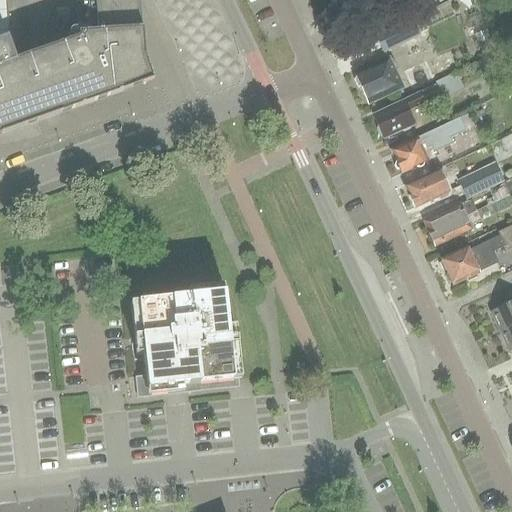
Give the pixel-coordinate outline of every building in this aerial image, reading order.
[(0,137),(37,124),(122,94),(152,83),(143,61),(139,0),(75,0),(78,40),(15,62),(7,39),(0,41),(0,137)] [(411,19),(374,36),(383,54),(419,37),(411,19)] [(485,30),(473,35),(476,41),(484,43),(488,37),(485,30)] [(511,83),(499,55),(475,67),(492,102),(511,92),(511,83)] [(366,105),(400,90),(392,72),(395,71),(391,62),(388,63),(387,61),(353,76),(355,80),(352,81),(356,90),(359,89),(366,105)] [(425,61),(403,71),(412,92),(434,82),(425,61)] [(462,71),(442,78),(449,95),(469,87),(462,71)] [(407,113),(424,105),(441,97),(436,87),(419,95),(371,118),(377,128),(375,131),(378,137),(381,138),(383,141),(400,133),(403,134),(408,132),(409,128),(413,127),(407,113)] [(459,121),(390,153),(395,164),(394,167),(395,171),(399,172),(400,176),(416,169),(419,170),(422,169),(423,165),(427,163),(420,148),(424,147),(426,152),(431,150),(434,155),(453,146),(450,141),(465,134),(459,121)] [(493,166),(457,183),(465,199),(501,182),(493,166)] [(413,210),(436,199),(440,200),(445,197),(446,194),(449,193),(440,172),(403,189),(413,210)] [(494,203),(485,208),(489,217),(511,205),(511,181),(511,180),(488,191),(494,203)] [(464,218),(475,212),(470,202),(423,224),(428,235),(427,238),(429,243),(433,245),(434,249),(470,232),(467,225),(464,218)] [(441,263),(438,264),(442,274),(445,272),(452,287),(465,281),(467,284),(476,280),(475,277),(478,276),(477,274),(496,265),(491,254),(504,248),(506,252),(511,249),(511,226),(498,233),(500,239),(468,254),(465,249),(440,261),(441,263)] [(498,333),(511,327),(511,289),(511,290),(511,302),(489,314),(498,333)] [(137,303),(141,346),(146,390),(233,381),(229,337),(224,294),(137,303)] [(511,350),(511,327),(498,333),(508,353),(511,350)]
